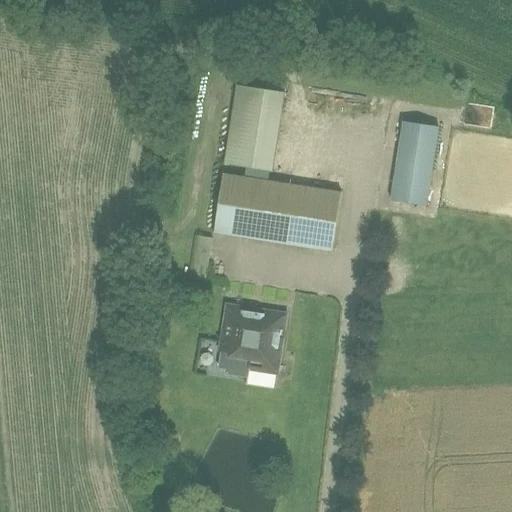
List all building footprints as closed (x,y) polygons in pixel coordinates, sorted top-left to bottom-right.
[(273,172),(285,93),(238,85),(225,164),(273,172)] [(402,121),(389,200),(425,206),(437,127),(402,121)] [(215,233),(333,252),(343,193),(224,174),(215,233)] [(205,273),(206,238),(190,238),(189,272),(205,273)] [(249,368),(250,360),(258,311),(229,306),(220,367),(228,369),(227,373),(248,377),(250,368),(249,368)] [(277,373),(287,315),(258,311),(250,360),(249,368),(250,368),(277,373)]
